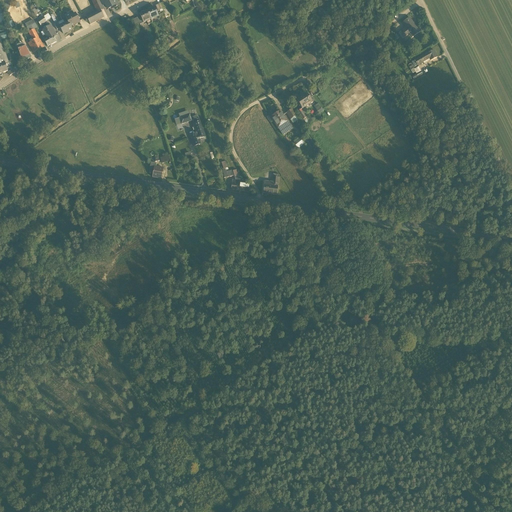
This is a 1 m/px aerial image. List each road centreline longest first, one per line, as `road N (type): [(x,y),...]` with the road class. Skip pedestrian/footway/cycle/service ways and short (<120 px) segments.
road 1 (track): [(360,299),(40,511)]
road 2 (unclassified): [(259,200),(228,143),(238,112),(372,39),(421,1)]
road 3 (tertiary): [(0,161),(259,200)]
road 4 (tertiary): [(259,200),(511,239)]
road 5 (track): [(497,511),(360,299)]
road 6 (unclassified): [(421,1),(511,187)]
road 7 (residential): [(0,87),(62,43),(147,0)]
